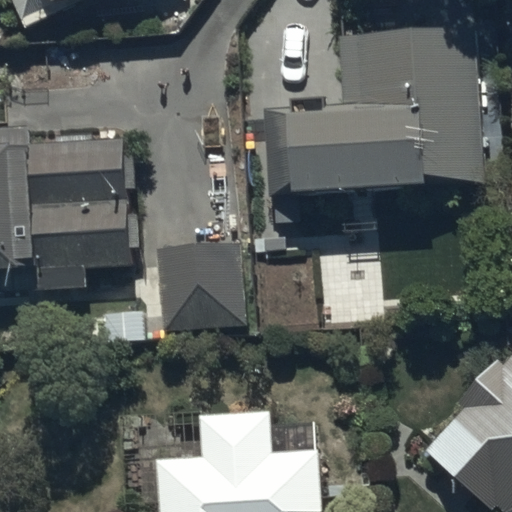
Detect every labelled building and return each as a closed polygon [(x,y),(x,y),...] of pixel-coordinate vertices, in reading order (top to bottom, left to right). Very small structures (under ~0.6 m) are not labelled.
[(17,0),(25,19),(66,2),(65,0),(17,0)] [(484,14),(344,21),(348,102),(302,105),(306,185),(493,175),(484,14)] [(38,118),(0,119),(0,259),(7,259),(9,289),(97,284),(96,263),(140,261),(133,130),(39,135),(38,118)] [(250,227),(162,232),(166,308),(106,311),(107,341),(256,333),(250,227)] [(511,511),(511,359),(511,360),(505,354),(465,394),(471,400),(432,440),(504,510),(504,511),(511,511)] [(162,511),(325,511),(324,445),(277,445),(277,403),(207,403),(207,454),(163,454),(162,511)]
